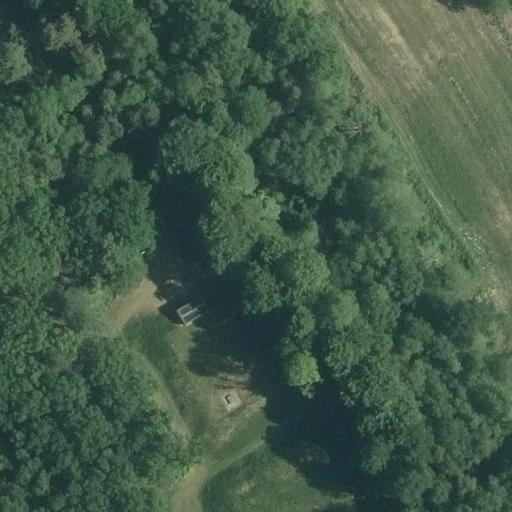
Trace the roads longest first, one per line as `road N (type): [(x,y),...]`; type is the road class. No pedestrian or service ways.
road 1 (track): [(20,360),(103,352),(133,359),(164,390),(192,449),(195,511)]
road 2 (tertiary): [(109,511),(0,324)]
road 3 (track): [(103,352),(118,324),(205,247)]
